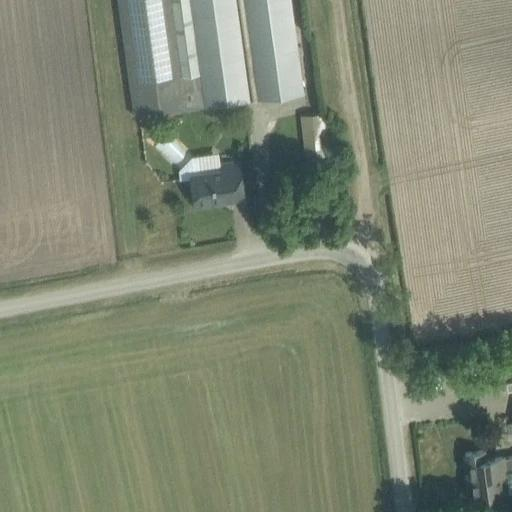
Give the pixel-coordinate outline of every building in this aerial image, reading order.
[(120,0),(136,115),(304,92),(290,0),(120,0)] [(306,166),(330,164),(324,113),(300,116),(306,166)] [(154,147),(174,166),(188,151),(169,132),(154,147)] [(192,156),(179,169),(180,177),(191,176),(195,205),(245,198),(240,160),(222,162),(223,169),(200,172),(198,155),(192,156)] [(511,348),(511,349),(492,355),(498,377),(511,372),(511,348)] [(511,456),(503,458),(503,456),(485,459),(484,450),(465,453),(472,498),(511,492),(511,456)]
